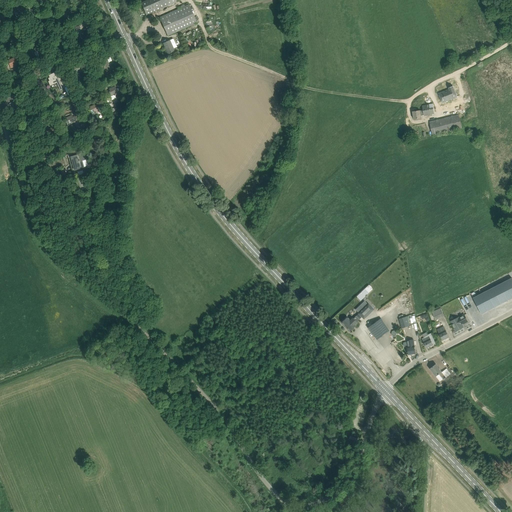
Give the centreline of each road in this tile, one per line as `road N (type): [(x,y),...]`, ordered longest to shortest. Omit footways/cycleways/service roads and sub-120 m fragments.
road 1 (unclassified): [(292,506),(164,352),(45,243),(0,113)]
road 2 (primary): [(385,389),(208,197),(178,152),(108,0)]
road 3 (primary): [(500,511),(385,389)]
road 4 (unclassified): [(292,506),(313,505),(342,485),(381,396)]
road 5 (unclassified): [(511,314),(412,364),(385,389)]
road 6 (unclassified): [(411,107),(511,42)]
